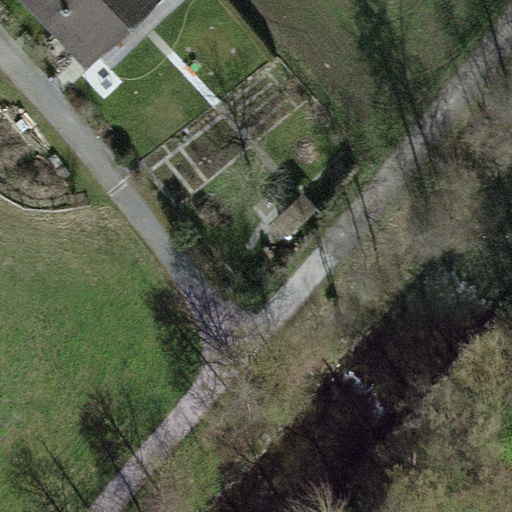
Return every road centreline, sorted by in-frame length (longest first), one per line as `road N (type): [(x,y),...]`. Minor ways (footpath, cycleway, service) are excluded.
road 1 (track): [(96,511),(349,234),(511,26)]
road 2 (unknown): [(251,342),(0,65)]
